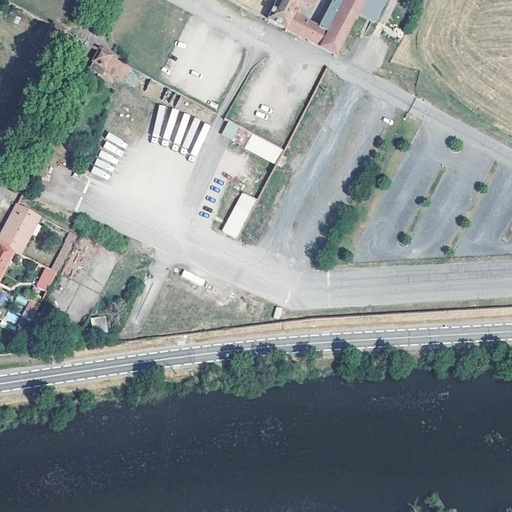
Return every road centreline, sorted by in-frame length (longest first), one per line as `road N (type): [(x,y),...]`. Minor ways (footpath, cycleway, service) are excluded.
road 1 (secondary): [(511,331),(286,345),(0,383)]
road 2 (residential): [(0,195),(81,40)]
